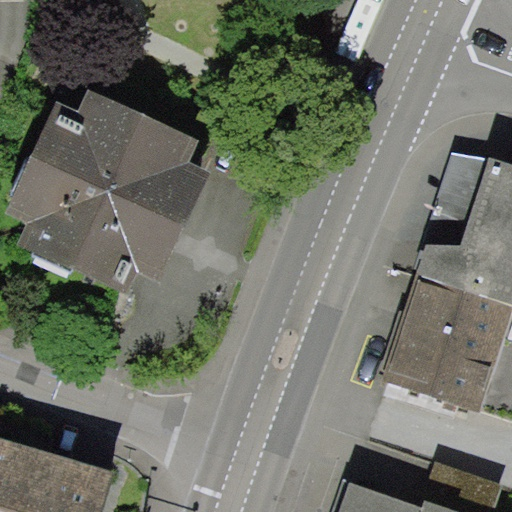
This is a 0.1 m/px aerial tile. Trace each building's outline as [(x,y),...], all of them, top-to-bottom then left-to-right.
[(201,166),(64,102),(1,241),(137,307),(201,166)] [(411,267),(416,268),(511,299),(511,155),(485,147),(483,154),(451,148),(411,267)] [(511,299),(416,268),(379,379),(511,423),(511,299)] [(0,511),(102,511),(109,488),(0,454),(0,511)] [(432,511),(347,482),(336,511),(432,511)]
